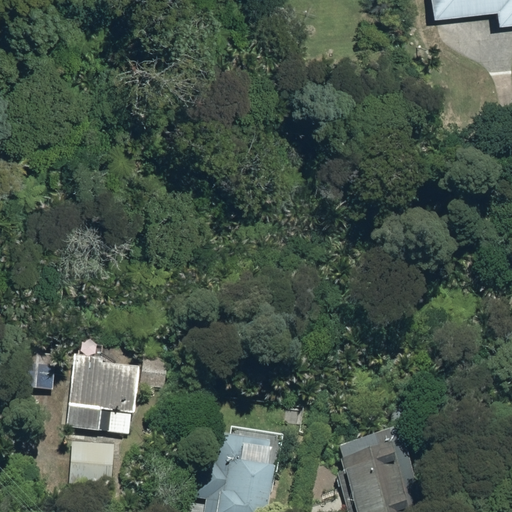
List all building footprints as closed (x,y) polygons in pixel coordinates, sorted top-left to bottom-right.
[(486,18),(488,33),(511,29),(511,0),(421,0),(424,25),(486,18)] [(170,386),(173,357),(142,353),(141,365),(109,361),(110,356),(81,352),(71,427),(133,434),(136,412),(140,412),(144,383),(170,386)] [(23,390),(57,392),(58,355),(23,354),(23,390)] [(429,511),(414,420),(353,431),(355,445),(353,445),(355,457),(349,458),(357,508),(363,507),(363,511),(429,511)] [(276,511),(286,462),(280,461),(284,438),(227,429),(225,450),(213,449),(206,485),(212,486),(207,511),(276,511)] [(74,485),(116,487),(118,443),(76,442),(74,485)]
